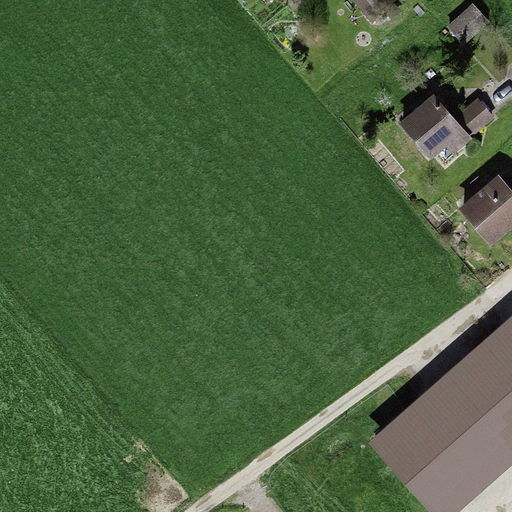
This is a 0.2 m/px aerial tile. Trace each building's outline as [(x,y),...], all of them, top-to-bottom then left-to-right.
[(401,0),(364,0),(381,18),(401,0)] [(475,11),(451,32),(464,47),(489,27),(475,11)] [(436,91),(402,120),(433,156),(448,143),(456,152),(474,136),(436,91)] [(483,97),(462,115),(478,133),(499,115),(483,97)] [(511,226),(511,186),(498,172),(459,207),(493,244),(511,226)] [(449,511),(511,456),(511,326),(377,448),(434,511),(449,511)]
